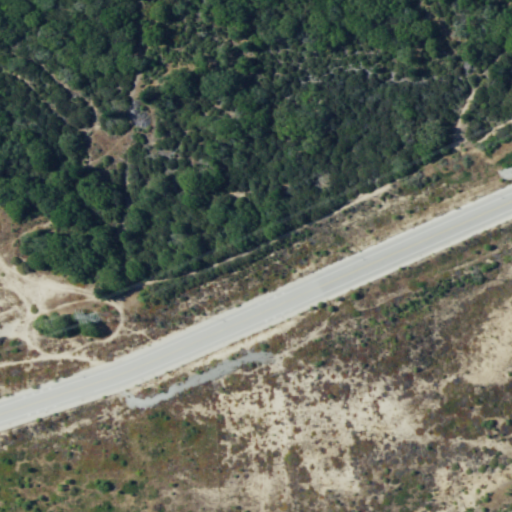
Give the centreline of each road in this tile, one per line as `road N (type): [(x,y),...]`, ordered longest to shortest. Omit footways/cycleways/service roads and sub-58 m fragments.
road 1 (tertiary): [(0,413),(127,372),(324,282)]
road 2 (residential): [(324,282),(511,201)]
